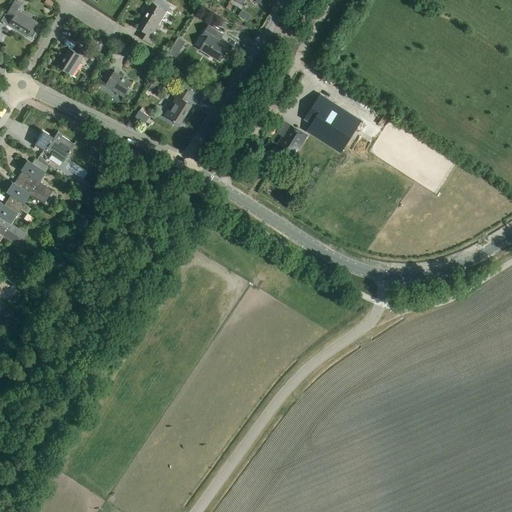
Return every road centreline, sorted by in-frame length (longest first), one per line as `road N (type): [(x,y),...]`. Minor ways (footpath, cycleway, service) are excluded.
road 1 (unclassified): [(196,511),(295,381),(371,320),(385,276)]
road 2 (tertiary): [(385,276),(333,259),(181,164)]
road 3 (track): [(333,0),(223,188)]
road 4 (residential): [(181,164),(284,0)]
road 5 (tertiary): [(181,164),(21,84)]
road 6 (tertiary): [(385,276),(431,274),(474,260),(511,235)]
